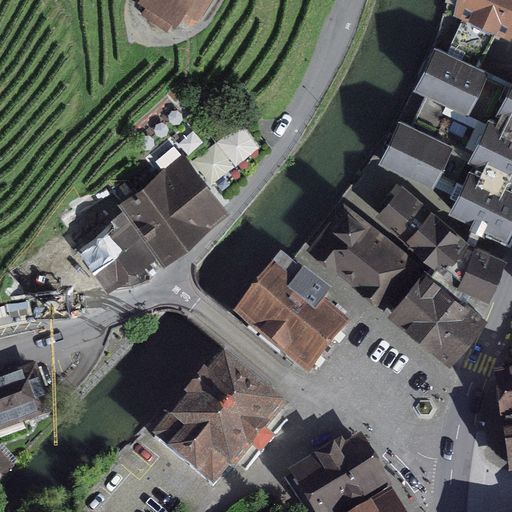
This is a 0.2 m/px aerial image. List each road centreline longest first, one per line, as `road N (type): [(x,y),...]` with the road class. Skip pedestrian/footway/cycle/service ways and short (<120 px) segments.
road 1 (unclassified): [(353,0),(313,95),(224,220),(182,263),(175,288)]
road 2 (residential): [(452,458),(409,451),(322,402),(175,288)]
road 3 (primary): [(511,282),(465,395),(452,458)]
